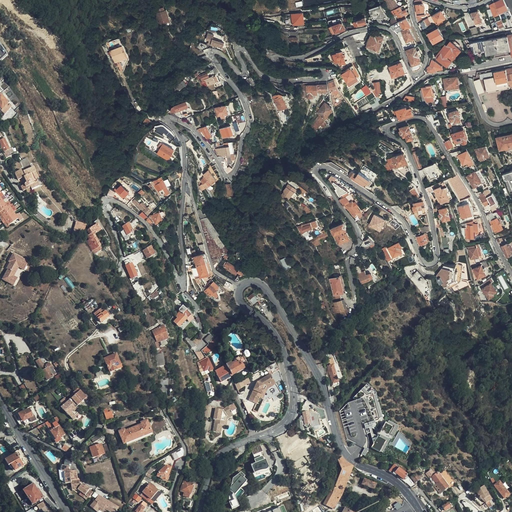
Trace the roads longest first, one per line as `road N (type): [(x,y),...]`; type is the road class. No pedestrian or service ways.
road 1 (residential): [(187,175),(168,117),(194,129),(227,176),(248,124),(240,93),(209,48),(236,73),(245,75),(236,46),(258,73),(280,82),(325,77),(334,71),(267,57),(297,58),(378,25),(392,31),(416,76),(427,48),(410,0)]
road 2 (residential): [(511,275),(422,117),(386,130),(405,143),(428,200),(436,261),(420,260),(390,209),(319,166),(359,234),(352,253)]
road 3 (tertiary): [(242,286),(257,282),(274,298),(320,379),(347,456),(397,481),(424,511)]
road 4 (tertiary): [(199,511),(220,455),(283,424),(293,402),(277,337),(242,306),(242,286)]
road 5 (residential): [(122,259),(104,205),(110,199),(148,226),(184,281),(180,207),(187,175)]
road 6 (residential): [(187,175),(213,270),(242,286)]
road 7 (tertiary): [(0,401),(68,511)]
